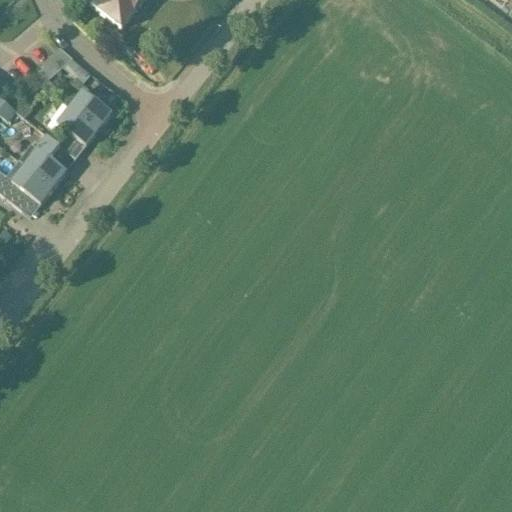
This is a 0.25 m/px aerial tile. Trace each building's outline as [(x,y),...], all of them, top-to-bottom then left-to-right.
[(81,0),(91,7),(90,9),(121,33),(147,0),(81,0)] [(59,52),(41,68),(43,71),(33,80),(42,90),(59,75),(71,65),(59,52)] [(83,95),(69,112),(98,134),(112,117),(109,115),(113,111),(101,102),(97,106),(83,95)] [(24,123),(25,121),(32,113),(13,98),(5,108),(15,116),(24,123)] [(0,119),(7,126),(15,116),(0,104),(0,119)] [(64,109),(47,129),(56,136),(59,131),(69,138),(61,148),(78,160),(85,151),(98,134),(69,112),(64,109)] [(31,149),(18,165),(53,193),(66,176),(66,175),(78,160),(61,148),(59,151),(46,140),(36,153),(31,149)] [(40,209),(53,193),(18,165),(6,181),(0,176),(0,199),(12,209),(23,217),(29,209),(33,204),(39,209),(40,210),(40,209)]
